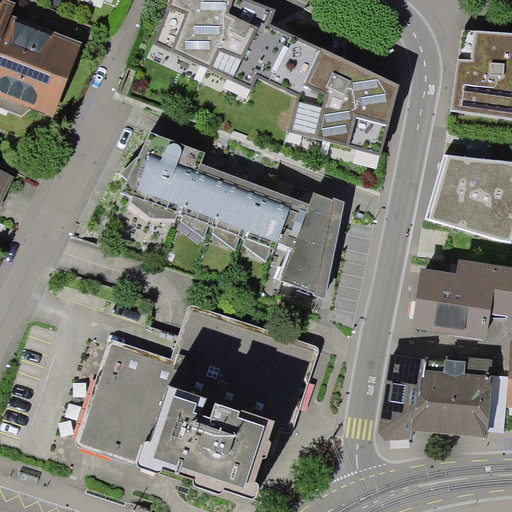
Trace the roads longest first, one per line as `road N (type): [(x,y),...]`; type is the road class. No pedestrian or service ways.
road 1 (residential): [(367,484),(357,430),(361,381),(424,85),(423,53),(410,24)]
road 2 (residential): [(102,104),(0,324)]
road 3 (primary): [(511,473),(473,465),(367,484)]
road 4 (primary): [(379,511),(511,473)]
